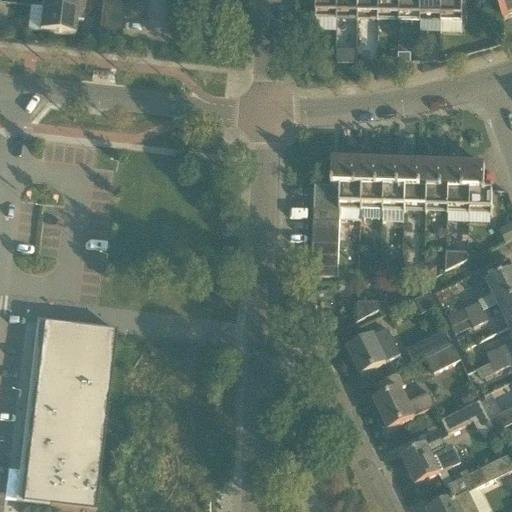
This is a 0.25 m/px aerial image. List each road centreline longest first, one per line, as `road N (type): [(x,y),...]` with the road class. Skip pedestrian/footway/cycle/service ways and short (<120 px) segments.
road 1 (residential): [(272,113),(0,88)]
road 2 (residential): [(258,371),(272,113)]
road 3 (residential): [(272,113),(360,117),(494,85)]
road 4 (residential): [(371,511),(300,375),(258,371)]
road 5 (residential): [(251,511),(258,371)]
